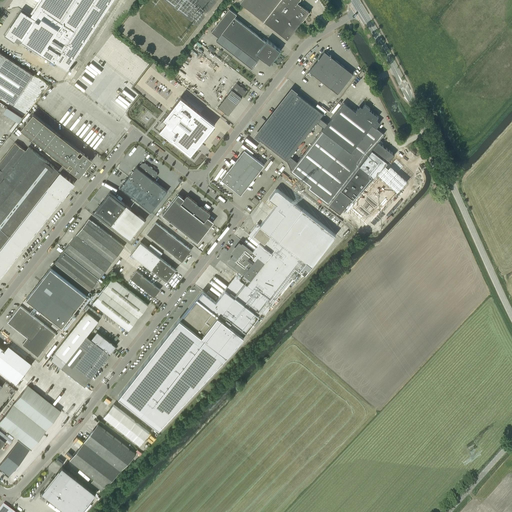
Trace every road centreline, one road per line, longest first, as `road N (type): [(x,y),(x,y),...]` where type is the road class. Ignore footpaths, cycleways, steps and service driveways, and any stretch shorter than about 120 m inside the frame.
road 1 (unclassified): [(197,181),(233,209),(235,221),(62,439),(14,492),(0,490)]
road 2 (unclassified): [(0,303),(130,136),(197,181)]
road 3 (unclassified): [(197,181),(307,42),(362,11)]
road 4 (unclassified): [(511,317),(413,105)]
